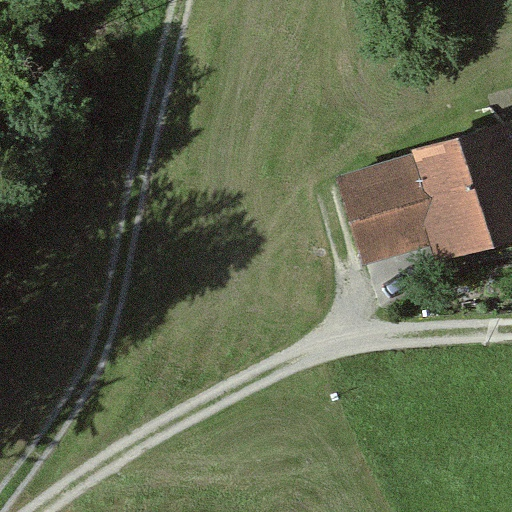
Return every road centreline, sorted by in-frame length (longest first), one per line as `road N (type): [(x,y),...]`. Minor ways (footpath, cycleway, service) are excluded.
road 1 (track): [(184,0),(92,367),(0,504)]
road 2 (track): [(511,329),(347,341),(154,430),(45,511)]
